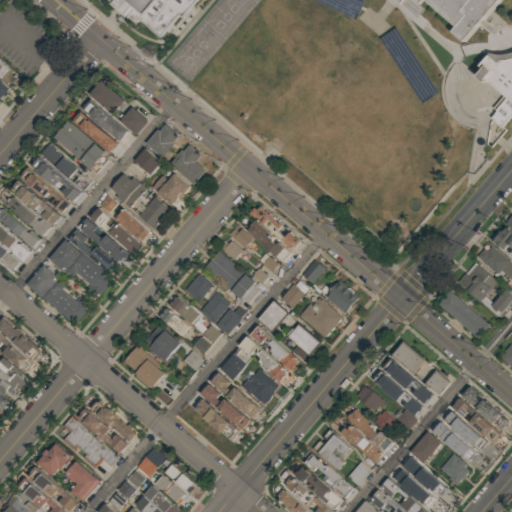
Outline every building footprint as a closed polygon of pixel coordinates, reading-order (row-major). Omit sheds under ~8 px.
[(110,0),(137,22),(140,20),(161,38),(180,17),(183,18),(197,0),(110,0)] [(425,0),(458,26),(454,31),(467,41),(500,0),(425,0)] [(502,125),(511,113),(511,55),(510,57),(500,62),(492,55),(478,70),(507,96),(491,116),(502,125)] [(0,75),(16,88),(23,78),(0,60),(0,75)] [(0,96),(2,98),(11,88),(0,79),(0,96)] [(92,92),(102,79),(126,100),(115,112),(92,92)] [(82,107),(91,97),(129,130),(121,141),(82,107)] [(122,119),(133,106),(150,120),(138,133),(122,119)] [(74,119),(81,110),(120,142),(112,152),(74,119)] [(97,173),(55,137),(69,120),(112,156),(97,173)] [(148,143),(160,129),(162,130),(168,123),(183,135),(164,157),(148,143)] [(50,143),(93,180),(84,190),(74,181),(80,174),(77,171),(70,178),(41,153),(50,143)] [(187,150),(192,145),(204,155),(199,160),(207,167),(194,182),(172,163),(185,149),(187,150)] [(137,159),(147,148),(163,162),(153,173),(137,159)] [(33,166),(40,157),(82,192),(75,201),(63,191),(68,186),(61,180),(57,186),(33,166)] [(22,176),(30,167),(72,203),(64,212),(53,202),(58,197),(51,192),(47,197),(22,176)] [(113,187),(125,173),(133,179),(134,177),(147,188),(130,208),(118,197),(120,194),(113,187)] [(171,180),(176,173),(190,185),(174,204),(153,187),(164,174),(171,180)] [(55,225),(44,215),(48,210),(42,205),(37,210),(13,189),(20,180),(62,216),(55,225)] [(15,195),(51,227),(44,236),(7,204),(15,195)] [(108,195),(101,204),(111,212),(118,203),(108,195)] [(156,196),(170,209),(153,228),(139,216),(156,196)] [(251,214),(258,205),(300,241),(292,249),(251,214)] [(0,214),(5,207),(41,239),(33,248),(0,218),(0,214)] [(101,207),(143,244),(135,253),(93,217),(101,207)] [(125,209),(117,218),(145,242),(153,232),(125,209)] [(91,219),(133,255),(125,263),(84,228),(91,219)] [(0,222),(31,250),(23,259),(0,239),(0,222)] [(252,226),(255,223),(292,254),(284,262),(246,230),(251,225),(252,226)] [(240,226),(232,235),(246,248),(254,239),(240,226)] [(511,231),(511,260),(492,243),(494,240),(492,239),(500,230),(502,231),(506,226),(511,231)] [(79,229),(119,263),(110,273),(71,239),(79,229)] [(221,245),(236,259),(243,251),(228,237),(221,245)] [(67,239),(113,280),(99,296),(89,287),(92,284),(77,271),(74,274),(53,256),(67,239)] [(0,241),(22,261),(14,270),(0,257),(0,241)] [(477,257),(484,249),(486,251),(491,246),(511,264),(511,286),(510,285),(511,283),(511,279),(501,270),(497,274),(477,257)] [(208,264),(218,251),(255,282),(241,298),(208,271),(208,264)] [(260,262),(275,271),(281,263),(265,253),(260,262)] [(326,267),(315,258),(303,275),(315,283),(326,267)] [(501,315),(510,305),(511,306),(511,292),(506,288),(495,302),(488,296),(500,281),(476,262),(460,282),(501,315)] [(45,264),(66,283),(61,288),(76,302),(80,297),(90,306),(76,324),(29,283),(45,264)] [(263,283),(269,276),(261,268),(254,275),(263,283)] [(199,275),(211,286),(198,301),(185,291),(199,275)] [(346,313),(360,298),(341,280),(327,295),(346,313)] [(294,307),(306,293),(295,283),(282,297),(294,307)] [(441,305),(452,291),(494,328),(481,342),(441,305)] [(216,292),(230,303),(213,323),(200,311),(216,292)] [(192,323),(201,314),(179,295),(171,304),(192,323)] [(344,318),(320,295),(302,315),(326,337),(344,318)] [(273,301),(288,313),(272,332),(257,319),(273,301)] [(182,335),(191,326),(169,307),(161,316),(182,335)] [(237,307),(245,313),(225,335),(215,326),(230,309),(233,312),(237,307)] [(0,329),(0,321),(3,318),(41,351),(41,354),(36,361),(0,329)] [(169,360),(182,341),(159,324),(146,343),(169,360)] [(215,342),(222,333),(212,324),(204,334),(215,342)] [(288,338),(299,325),(320,343),(310,355),(288,338)] [(251,336),(259,326),(298,360),(299,366),(293,373),(272,355),(272,348),(266,342),(262,346),(251,336)] [(0,346),(0,334),(35,364),(27,373),(2,351),(7,346),(3,343),(0,346)] [(204,354),(212,344),(202,336),(194,346),(204,354)] [(239,348),(248,338),(287,372),(287,378),(281,385),(261,367),(261,359),(254,353),(251,357),(239,348)] [(403,343),(425,362),(414,375),(392,356),(403,343)] [(511,368),(499,357),(510,344),(511,345),(511,368)] [(123,363),(136,347),(164,371),(149,387),(133,374),(134,373),(123,363)] [(198,368),(204,358),(191,351),(186,362),(198,368)] [(234,354),(246,365),(232,381),(220,370),(234,354)] [(16,395),(11,391),(10,393),(6,392),(4,393),(0,389),(0,360),(3,357),(29,380),(16,395)] [(413,396),(378,365),(369,375),(417,418),(436,396),(423,385),(413,396)] [(260,370),(280,387),(264,406),(242,387),(246,383),(242,380),(251,369),(256,374),(260,370)] [(436,371),(451,384),(440,396),(426,383),(436,371)] [(235,388),(260,410),(253,419),(211,383),(219,374),(230,384),(226,388),(231,392),(235,388)] [(208,386),(220,396),(216,400),(221,405),(224,401),(250,422),(242,431),(200,395),(208,386)] [(356,398),(365,387),(385,403),(373,411),(356,398)] [(503,431),(463,397),(471,388),(507,419),(508,420),(509,422),(508,424),(503,431)] [(0,410),(1,412),(8,404),(0,397),(0,410)] [(468,412),(464,417),(452,408),(460,399),(502,435),(494,443),(470,423),(475,418),(468,412)] [(240,432),(232,441),(195,410),(198,406),(197,405),(202,400),(240,432)] [(91,409),(96,403),(100,402),(137,434),(130,443),(91,409)] [(76,416),(85,407),(128,444),(120,453),(76,416)] [(355,409),(376,427),(375,433),(379,436),(381,433),(387,438),(379,447),(346,419),(355,409)] [(396,420),(405,409),(417,420),(407,430),(396,420)] [(448,409),(462,420),(444,441),(431,430),(448,409)] [(381,415),(384,412),(396,422),(387,433),(374,422),(377,419),(375,417),(379,414),(381,415)] [(65,425),(72,417),(119,458),(111,466),(102,458),(96,465),(85,455),(87,453),(78,446),(76,448),(65,438),(72,430),(65,425)] [(351,427),(381,453),(379,456),(381,458),(376,465),(340,434),(345,428),(349,430),(351,427)] [(427,432),(441,444),(422,464),(409,452),(427,432)] [(472,432),(491,447),(475,467),(453,449),(465,435),(468,437),(472,432)] [(335,433),(352,448),(344,458),(336,451),(334,453),(346,464),(340,472),(318,454),(335,433)] [(54,444),(70,458),(54,476),(38,463),(45,455),(44,454),(44,453),(44,452),(45,451),(46,450),(47,451),(48,451),(54,444)] [(154,448),(165,458),(148,478),(136,468),(154,448)] [(453,453),(467,465),(465,468),(469,472),(456,487),(448,480),(450,478),(440,469),(453,453)] [(308,458),(312,455),(326,466),(327,465),(354,489),(346,499),(326,482),(329,478),(317,468),(315,472),(305,463),(307,460),(309,462),(311,460),(308,458)] [(449,488),(413,455),(405,465),(437,495),(445,487),(447,490),(449,488)] [(166,458),(195,484),(188,493),(164,471),(166,469),(160,464),(166,458)] [(99,482),(82,502),(71,492),(78,484),(66,475),(76,463),(99,482)] [(361,463),(373,473),(360,488),(348,478),(361,463)] [(36,466),(79,504),(71,511),(59,502),(63,497),(58,492),(54,497),(29,475),(36,466)] [(302,468),(315,479),(317,477),(345,501),(337,510),(316,492),(318,489),(308,480),(305,483),(296,475),(302,468)] [(435,497),(404,469),(396,478),(427,506),(435,497)] [(134,471),(144,480),(127,500),(117,491),(134,471)] [(156,471),(186,498),(179,505),(154,483),(156,481),(151,476),(156,471)] [(285,484),(292,476),(333,511),(315,511),(317,510),(311,505),(309,507),(285,487),(287,485),(285,484)] [(26,478),(64,511),(50,511),(53,508),(46,502),(42,508),(18,487),(26,478)] [(388,478),(427,511),(406,511),(400,506),(405,500),(395,491),(390,497),(379,488),(388,478)] [(144,511),(137,506),(153,487),(180,510),(178,511),(144,511)] [(283,490),(308,511),(292,511),(276,498),(283,490)] [(381,511),(370,502),(379,491),(403,511),(381,511)] [(19,511),(6,501),(13,493),(36,511),(19,511)] [(356,511),(367,500),(380,511),(356,511)] [(2,511),(0,510),(0,508),(6,501),(19,511),(2,511)] [(118,511),(107,503),(100,511),(118,511)]
